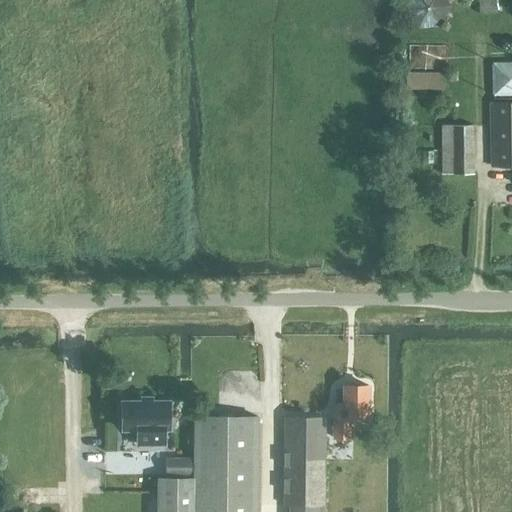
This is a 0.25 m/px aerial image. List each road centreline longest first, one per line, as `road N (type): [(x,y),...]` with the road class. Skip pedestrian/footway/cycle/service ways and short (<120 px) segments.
road 1 (unclassified): [(0,300),(511,300)]
road 2 (unknown): [(80,299),(81,511)]
